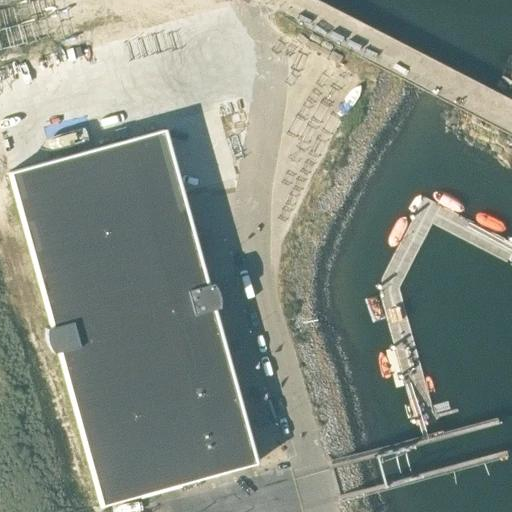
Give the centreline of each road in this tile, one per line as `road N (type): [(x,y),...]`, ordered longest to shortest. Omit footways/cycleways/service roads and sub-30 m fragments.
road 1 (unclassified): [(327,511),(260,242),(273,81),(253,0)]
road 2 (track): [(0,140),(269,53)]
